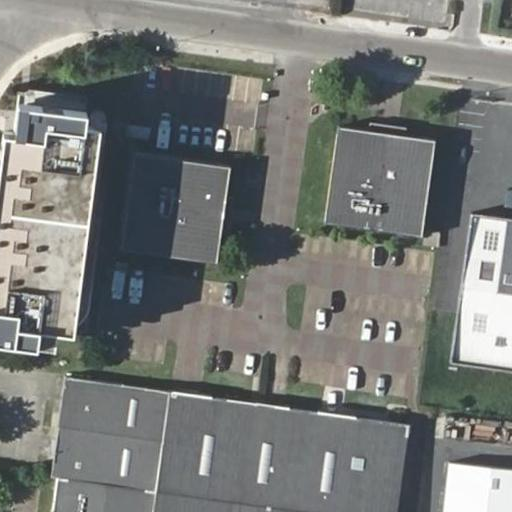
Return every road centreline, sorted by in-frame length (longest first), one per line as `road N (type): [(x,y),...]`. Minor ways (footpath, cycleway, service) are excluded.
road 1 (unclassified): [(511,68),(7,0)]
road 2 (unknown): [(511,199),(491,180),(511,73)]
